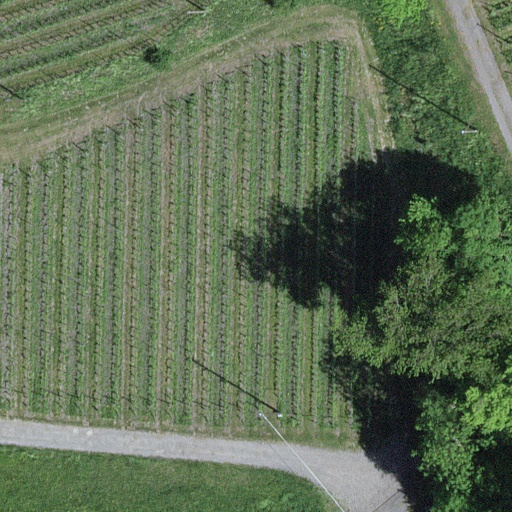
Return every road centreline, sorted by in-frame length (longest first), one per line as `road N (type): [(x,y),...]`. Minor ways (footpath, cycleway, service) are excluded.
road 1 (track): [(0,431),(121,446),(382,459)]
road 2 (track): [(511,125),(462,0)]
